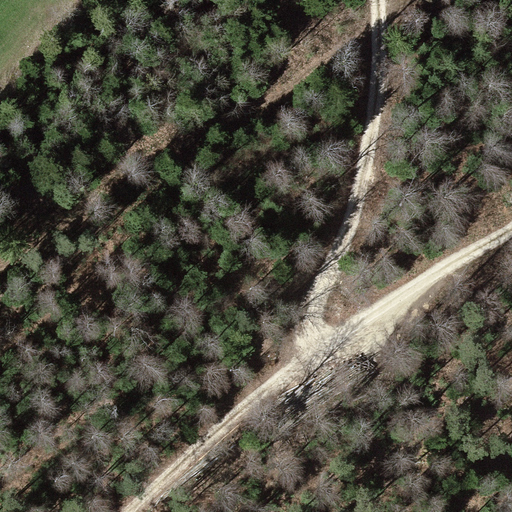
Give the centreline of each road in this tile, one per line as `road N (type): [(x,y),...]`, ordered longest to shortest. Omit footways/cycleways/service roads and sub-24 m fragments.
road 1 (track): [(511,228),(383,301),(278,380),(130,511)]
road 2 (track): [(295,368),(354,208),(374,108),(379,0)]
